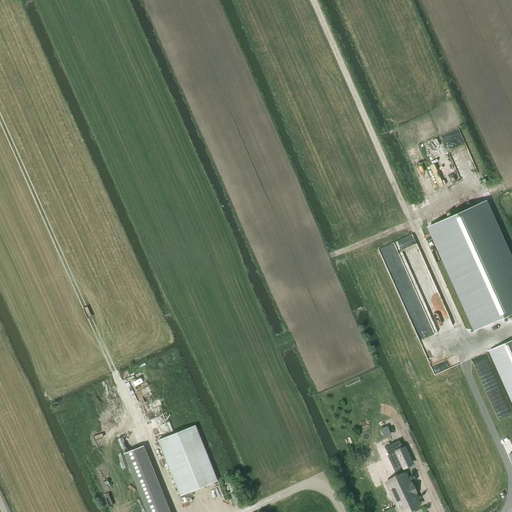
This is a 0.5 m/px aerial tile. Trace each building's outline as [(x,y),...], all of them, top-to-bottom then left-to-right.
[(474,330),(511,312),(511,265),(484,203),(428,228),(474,330)] [(511,340),(490,350),(489,351),(511,404),(511,340)] [(217,482),(195,426),(158,441),(180,496),(217,482)] [(413,488),(411,485),(409,485),(404,474),(402,475),(400,469),(403,468),(396,453),(403,449),(398,440),(384,447),(388,456),(387,456),(387,457),(394,472),(397,477),(394,479),(397,486),(389,490),(399,511),(402,511),(418,505),(411,488),(413,488)] [(157,511),(168,508),(143,446),(123,454),(146,511),(157,511)]
